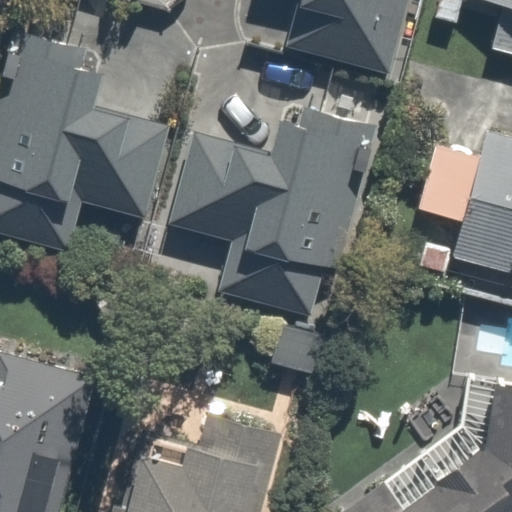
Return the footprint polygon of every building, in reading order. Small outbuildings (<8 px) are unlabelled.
[(422,0),(248,0),(239,35),(400,81),(422,0)] [(511,0),(490,0),(505,3),(494,44),(511,48),(511,0)] [(22,39),(0,118),(0,242),(75,263),(85,227),(162,248),(194,127),(107,104),(117,65),(22,39)] [(194,127),(162,248),(246,270),(236,306),(326,330),(379,135),(294,112),(283,151),(194,127)] [(511,130),(498,127),(491,157),(442,145),(427,208),(476,220),(465,265),(511,276),(511,130)] [(0,511),(79,511),(116,377),(0,345),(0,511)] [(511,511),(511,383),(508,384),(346,511),(511,511)] [(210,464),(156,450),(139,511),(279,511),(299,441),(222,420),(210,464)]
